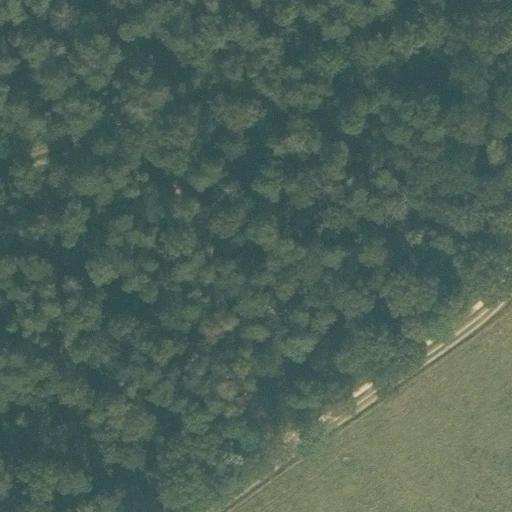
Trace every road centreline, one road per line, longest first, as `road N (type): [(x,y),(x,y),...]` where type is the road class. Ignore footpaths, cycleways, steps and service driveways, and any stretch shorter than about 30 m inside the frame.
road 1 (track): [(152,116),(279,460)]
road 2 (track): [(279,460),(511,293)]
road 3 (track): [(0,154),(145,98),(152,116)]
